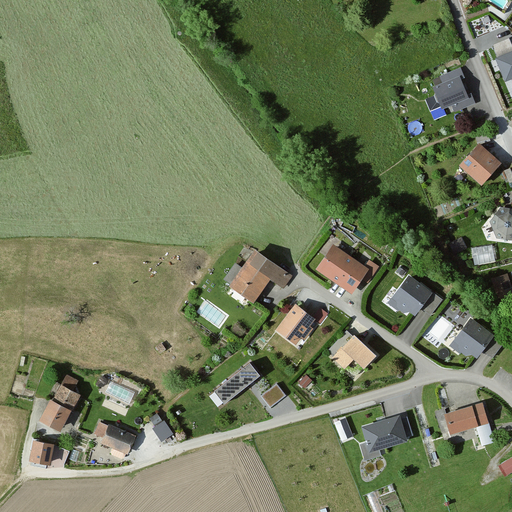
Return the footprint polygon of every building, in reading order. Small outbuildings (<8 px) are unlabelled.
[(511,50),(508,40),(492,46),(497,57),(493,59),(504,85),(511,81),(511,50)] [(439,75),(441,81),(459,73),(461,77),(465,75),(460,65),(439,75)] [(433,84),(442,106),(451,102),(468,95),(467,92),(461,77),(459,73),(441,81),(433,84)] [(472,90),(467,92),(468,95),(451,102),(455,111),(477,101),(472,90)] [(488,131),(475,134),(476,141),(490,138),(488,131)] [(501,161),(479,142),(459,165),(481,184),(501,161)] [(511,207),(501,205),(489,220),(497,238),(511,239),(511,207)] [(466,247),(461,236),(449,242),(454,253),(466,247)] [(365,265),(331,242),(314,268),(352,293),(362,278),(368,282),(379,266),(368,259),(365,265)] [(293,272),(253,246),(229,283),(253,299),(268,276),(284,286),(293,272)] [(473,246),(474,261),(493,260),(493,253),(483,254),(482,246),(473,246)] [(432,290),(408,272),(391,296),(415,314),(420,306),(432,290)] [(507,273),(492,278),(496,290),(511,285),(507,273)] [(443,298),(432,290),(420,306),(431,314),(443,298)] [(314,314),(295,300),(274,329),(294,344),(300,336),(305,340),(314,328),(310,325),(314,319),(317,316),(314,314)] [(320,306),(314,314),(317,316),(314,319),(320,324),(329,313),(320,306)] [(494,334),(470,315),(452,339),(477,357),(483,349),(494,334)] [(353,330),(330,353),(345,368),(355,358),(364,366),(377,353),(353,330)] [(494,334),(483,349),(492,356),(504,341),(494,334)] [(251,361),(212,389),(222,403),(261,374),(251,361)] [(76,380),(65,374),(51,399),(71,409),(79,393),(72,389),(76,380)] [(305,388),(312,380),(306,374),(299,382),(305,388)] [(276,382),(260,394),(269,406),(285,395),(276,382)] [(51,399),(49,398),(38,419),(60,430),(71,409),(51,399)] [(483,402),(444,412),(449,432),(488,422),(483,402)] [(147,418),(162,439),(172,432),(157,411),(147,418)] [(401,417),(400,412),(361,424),(366,441),(369,450),(379,447),(407,439),(406,435),(401,417)] [(407,415),(401,417),(406,435),(413,433),(407,415)] [(345,417),(334,422),(342,440),(353,435),(345,417)] [(134,434),(98,420),(93,433),(102,437),(100,444),(127,454),(134,434)] [(54,440),(32,436),(28,459),(49,463),(54,440)] [(381,454),(379,447),(369,450),(366,441),(360,442),(365,459),(381,454)] [(69,451),(60,447),(54,461),(63,465),(69,451)] [(511,455),(498,463),(505,475),(511,471),(511,455)]
